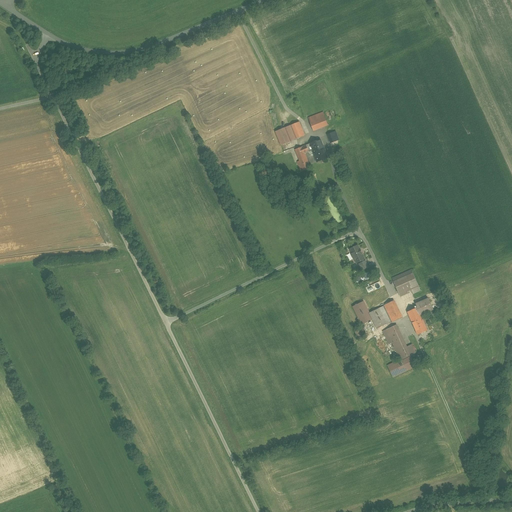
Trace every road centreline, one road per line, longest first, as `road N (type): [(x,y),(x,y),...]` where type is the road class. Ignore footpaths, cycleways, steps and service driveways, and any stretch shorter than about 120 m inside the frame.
road 1 (unclassified): [(258,511),(41,75),(37,52),(48,34)]
road 2 (unclassified): [(266,0),(127,52),(97,52),(48,34)]
road 3 (track): [(488,501),(417,338)]
